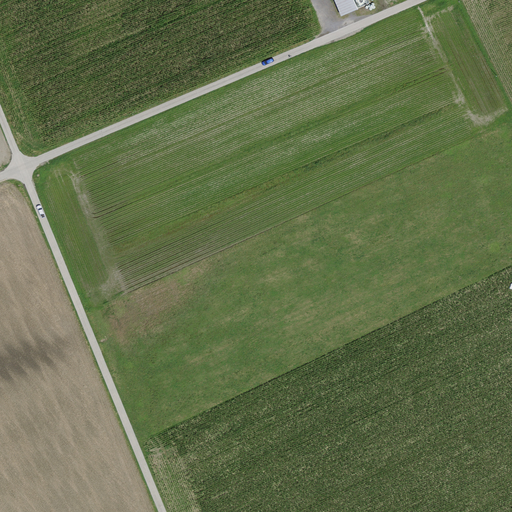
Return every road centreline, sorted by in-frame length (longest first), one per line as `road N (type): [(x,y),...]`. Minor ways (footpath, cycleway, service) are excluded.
road 1 (track): [(421,0),(23,167)]
road 2 (track): [(23,167),(161,511)]
